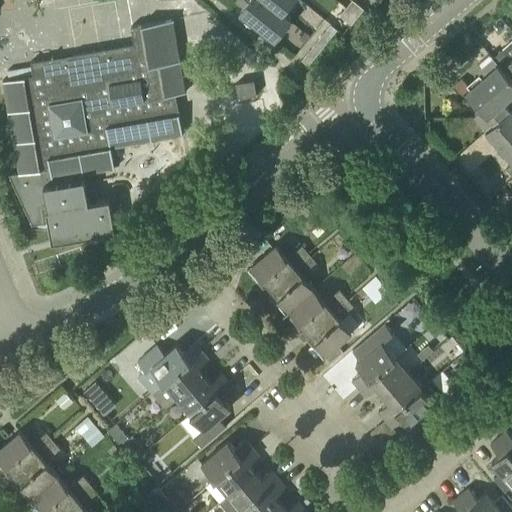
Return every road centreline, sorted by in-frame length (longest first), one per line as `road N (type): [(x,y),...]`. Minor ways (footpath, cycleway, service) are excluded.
road 1 (tertiary): [(15,333),(157,259),(327,122),(367,107)]
road 2 (residential): [(379,505),(224,310)]
road 3 (tertiary): [(511,269),(367,107)]
road 4 (residential): [(379,505),(487,398),(511,356)]
road 5 (tertiary): [(367,107),(373,78),(462,0)]
